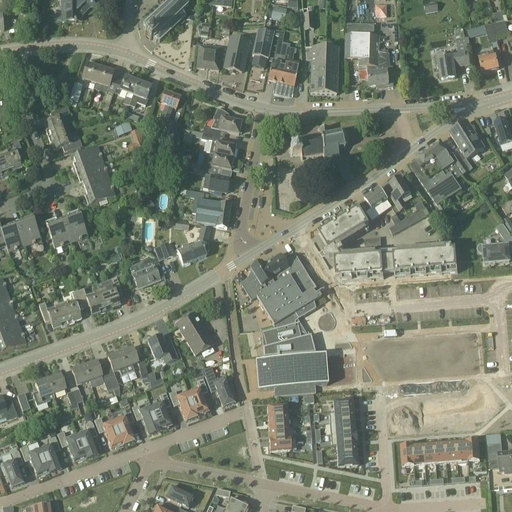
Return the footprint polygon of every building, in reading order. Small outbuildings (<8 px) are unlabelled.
[(62,1),(62,23),(80,23),(80,13),(85,9),(97,9),(97,0),(72,0),(73,1),(62,1)] [(162,0),(162,6),(162,7),(157,12),(156,12),(156,13),(151,18),(151,17),(150,18),(145,23),(144,23),(144,24),(143,25),(142,25),(142,26),(142,29),(142,30),(143,30),(145,32),(146,33),(145,34),(145,33),(144,34),(144,35),(145,37),(145,36),(149,40),(149,41),(150,42),(150,41),(151,42),(152,41),(151,40),(152,40),(153,41),(155,43),(156,44),(156,43),(159,44),(159,43),(161,42),(162,41),(163,41),(162,40),(167,36),(168,36),(168,35),(173,31),(174,30),(179,25),(181,26),(184,23),(183,21),(184,20),(185,20),(185,19),(185,18),(184,15),(184,14),(183,14),(182,14),(186,10),(187,10),(188,10),(189,9),(190,4),(190,3),(189,2),(188,3),(185,0),(179,0),(177,0),(162,0)] [(213,0),(213,7),(231,10),(232,0),(213,0)] [(425,16),(438,13),(436,4),(423,6),(425,16)] [(384,19),(385,6),(373,6),(372,19),(384,19)] [(268,10),(266,18),(271,19),(271,20),(283,23),(286,13),(273,10),(273,11),(268,10)] [(185,22),(193,23),(194,13),(187,12),(185,22)] [(312,15),(303,16),(303,18),(304,32),(313,31),(312,15)] [(496,25),(493,26),(497,40),(509,37),(505,24),(496,25)] [(199,38),(207,39),(209,26),(198,25),(197,30),(199,38)] [(344,26),(343,61),(357,62),(357,68),(359,90),(379,88),(379,90),(392,89),(391,74),(391,69),(389,68),(388,55),(378,53),(378,37),(373,36),(372,26),(344,26)] [(497,43),(497,40),(493,26),(485,28),(489,46),(497,43)] [(258,31),(252,58),(267,61),(273,35),(258,31)] [(271,66),(267,83),(273,85),(293,89),(299,65),(292,64),(293,57),(294,55),(295,55),(296,51),(288,50),(289,46),(282,45),(284,34),(276,33),(274,38),(278,39),(275,53),(273,61),(270,60),(269,62),(269,64),(272,64),(271,66)] [(224,71),(241,75),(248,43),(231,40),(224,71)] [(459,54),(434,58),(435,66),(439,65),(441,81),(455,79),(453,68),(470,66),(467,46),(469,45),(468,40),(457,42),(459,54)] [(196,70),(207,72),(209,49),(198,48),(196,70)] [(221,50),(209,49),(207,72),(218,73),(221,50)] [(311,50),(310,96),(321,97),(336,97),(338,51),(325,51),(311,50)] [(478,56),(478,58),(482,75),(499,71),(496,58),(488,59),(487,54),(478,56)] [(82,81),(95,85),(100,70),(86,66),(82,81)] [(93,91),(106,95),(103,103),(105,104),(104,108),(108,110),(110,105),(112,99),(113,95),(117,81),(111,80),(113,74),(112,74),(113,73),(107,71),(106,72),(100,70),(95,85),(93,91)] [(117,81),(113,95),(118,96),(120,93),(126,95),(123,105),(129,108),(132,97),(138,84),(132,82),(133,80),(132,79),(127,77),(126,78),(125,79),(123,83),(117,81)] [(132,97),(129,108),(134,110),(136,105),(145,108),(148,101),(146,101),(146,100),(147,97),(151,89),(138,84),(132,97)] [(75,85),(69,103),(77,105),(83,87),(75,85)] [(167,124),(173,110),(176,111),(180,100),(165,95),(160,106),(165,107),(160,121),(167,124)] [(54,121),(43,125),(46,132),(45,133),(47,139),(61,134),(68,132),(63,118),(69,116),(67,110),(52,115),(54,121)] [(204,129),(202,135),(206,136),(220,139),(221,133),(238,137),(241,124),(226,121),(227,116),(226,115),(225,114),(224,114),(223,113),(222,112),(221,112),(220,112),(219,111),(217,111),(217,112),(213,119),(215,121),(210,130),(204,129)] [(499,146),(500,146),(501,148),(511,144),(511,125),(507,127),(505,126),(504,123),(503,121),(501,120),(498,121),(497,123),(497,125),(494,125),(498,139),(497,140),(496,142),(496,143),(497,145),(499,146)] [(164,137),(175,140),(179,126),(169,123),(164,137)] [(453,156),(449,159),(461,178),(472,171),(467,163),(485,151),(479,142),(468,124),(452,134),(450,136),(451,137),(458,150),(455,152),(456,154),(453,156)] [(128,125),(120,128),(123,136),(132,133),(128,125)] [(343,150),(344,151),(345,151),(344,149),(346,145),(347,145),(348,144),(346,144),(345,139),(346,138),(346,137),(344,138),(341,135),(341,134),(340,133),(339,135),(335,136),(334,134),(333,134),(333,136),(328,137),(326,130),(327,129),(326,129),(325,130),(319,131),(318,130),(318,131),(319,132),(320,137),(299,141),(298,139),(297,139),(298,145),(289,147),(291,157),(300,156),(301,161),(302,161),(302,160),(322,156),(323,161),(330,160),(330,162),(332,161),(331,160),(337,159),(339,160),(340,159),(338,158),(337,151),(343,150)] [(142,130),(131,134),(132,140),(142,137),(142,130)] [(61,134),(47,139),(50,146),(51,145),(54,153),(65,149),(67,154),(81,149),(79,143),(73,145),(68,132),(61,134)] [(191,133),(190,136),(201,139),(201,141),(208,143),(206,155),(213,156),(233,161),(234,160),(235,160),(237,153),(235,152),(236,148),(219,145),(220,139),(206,136),(202,135),(191,133)] [(13,151),(0,156),(8,177),(14,174),(14,173),(21,170),(18,163),(24,161),(17,142),(11,145),(13,151)] [(454,183),(461,178),(449,159),(446,154),(447,154),(440,144),(418,159),(420,161),(417,163),(425,176),(418,181),(437,209),(461,193),(454,183)] [(79,175),(103,166),(97,149),(73,158),(79,175)] [(200,166),(199,172),(215,176),(216,170),(231,173),(232,169),(233,169),(235,162),(233,162),(233,161),(213,156),(206,155),(205,155),(203,166),(200,166)] [(79,175),(85,191),(108,182),(103,166),(79,175)] [(205,177),(202,191),(208,192),(226,195),(226,194),(228,194),(229,188),(227,188),(229,181),(211,178),(205,177)] [(401,180),(390,187),(397,199),(392,202),(395,207),(392,209),(396,215),(399,214),(406,210),(401,201),(410,195),(401,180)] [(114,199),(108,182),(85,191),(91,207),(114,199)] [(392,209),(387,203),(388,202),(379,190),(364,201),(371,211),(367,215),(372,223),(392,209)] [(187,192),(186,196),(190,197),(189,200),(193,201),(197,202),(203,203),(203,199),(208,200),(208,196),(187,192)] [(191,216),(195,217),(194,226),(226,231),(230,206),(213,204),(203,203),(197,202),(193,201),(191,216)] [(506,217),(511,213),(511,201),(501,208),(506,217)] [(144,203),(138,209),(144,215),(150,209),(144,203)] [(323,256),(326,259),(336,251),(334,248),(368,228),(368,225),(357,206),(321,227),(324,231),(318,235),(329,252),(323,256)] [(401,224),(397,217),(391,220),(395,227),(389,231),(393,237),(429,218),(426,211),(401,224)] [(62,221),(71,245),(87,239),(79,215),(62,221)] [(16,225),(24,249),(41,243),(32,219),(16,225)] [(54,251),(71,245),(62,221),(46,227),(54,251)] [(0,230),(0,232),(8,255),(24,249),(16,225),(0,230)] [(506,246),(511,241),(511,240),(502,227),(496,231),(506,246)] [(201,229),(197,243),(207,246),(211,231),(201,229)] [(8,255),(0,232),(0,249),(5,248),(8,255)] [(365,249),(381,248),(381,240),(364,241),(365,249)] [(168,245),(154,251),(159,264),(173,259),(168,245)] [(183,252),(177,254),(183,268),(194,263),(189,250),(187,245),(181,247),(183,252)] [(200,245),(189,250),(194,263),(206,258),(204,256),(207,254),(208,253),(208,252),(209,250),(208,247),(200,245)] [(508,248),(503,248),(487,250),(486,249),(486,248),(485,247),(484,247),(484,246),(483,246),(482,246),(481,246),(480,247),(479,247),(479,248),(478,249),(478,250),(478,251),(478,252),(478,253),(479,254),(480,255),(481,255),(482,256),(483,256),(484,256),(485,266),(510,264),(508,248)] [(341,248),(336,251),(326,259),(325,260),(335,259),(336,280),(342,279),(342,284),(384,281),(382,265),(384,264),(383,262),(382,262),(382,258),(380,257),(341,260),(341,258),(340,258),(339,256),(344,253),(341,248)] [(393,257),(394,272),(395,280),(448,276),(457,275),(455,248),(445,249),(445,251),(395,255),(393,257)] [(120,256),(109,260),(111,265),(120,262),(119,261),(122,260),(120,256)] [(250,270),(250,271),(251,272),(250,274),(249,276),(248,278),(247,280),(245,282),(243,284),(239,286),(240,288),(240,289),(241,288),(250,303),(256,300),(273,328),(274,328),(313,304),(320,299),(318,295),(315,297),(312,293),(315,292),(315,291),(314,289),(313,288),(295,257),(284,264),(280,256),(262,267),(261,264),(250,270)] [(152,269),(132,277),(138,291),(159,283),(164,281),(156,260),(150,262),(153,269),(152,269)] [(112,288),(99,293),(106,314),(113,311),(112,310),(120,307),(116,296),(121,294),(116,280),(110,282),(112,288)] [(82,292),(77,294),(84,311),(89,310),(92,318),(99,315),(100,316),(106,314),(99,293),(85,298),(82,292)] [(84,311),(77,294),(72,295),(74,302),(60,307),(68,328),(74,325),(74,324),(81,321),(78,313),(84,311)] [(0,300),(0,318),(14,314),(8,297),(0,300)] [(315,311),(313,304),(274,328),(275,332),(262,335),(266,349),(263,350),(264,359),(265,362),(256,363),(259,393),(275,392),(276,399),(315,396),(314,388),(328,387),(325,358),(312,359),(312,355),(315,355),(312,347),(310,347),(308,338),(300,340),(297,326),(295,326),(294,324),(315,311)] [(44,306),(38,308),(44,323),(49,321),(53,332),(61,329),(61,330),(68,328),(60,307),(47,312),(44,306)] [(0,318),(0,336),(19,330),(14,314),(0,318)] [(212,348),(202,331),(203,330),(194,315),(176,326),(195,358),(212,348)] [(25,346),(19,330),(0,336),(0,350),(2,355),(25,346)] [(176,361),(171,349),(166,351),(160,339),(147,344),(155,362),(162,359),(165,366),(176,361)] [(119,355),(127,376),(134,374),(132,367),(137,365),(132,350),(119,355)] [(121,379),(127,376),(119,355),(107,359),(112,374),(118,372),(121,379)] [(96,363),(84,368),(89,383),(91,389),(97,387),(95,381),(102,378),(96,363)] [(77,387),(89,383),(84,368),(71,372),(77,387)] [(145,368),(139,369),(141,381),(148,380),(145,368)] [(53,396),(65,391),(60,377),(47,381),(49,385),(53,396)] [(225,378),(213,383),(211,377),(205,380),(211,395),(216,393),(223,410),(235,405),(229,391),(231,391),(228,383),(227,383),(225,378)] [(114,379),(109,381),(113,393),(115,398),(119,396),(118,390),(119,390),(115,379),(114,379)] [(47,381),(35,386),(38,393),(34,394),(35,397),(33,398),(37,408),(47,405),(47,402),(49,402),(48,398),(53,396),(49,385),(47,381)] [(109,381),(103,383),(104,385),(107,394),(113,392),(109,381)] [(197,419),(198,419),(197,419),(205,416),(204,415),(208,413),(202,397),(207,395),(202,381),(196,384),(199,390),(188,394),(197,419)] [(78,391),(72,394),(77,406),(83,403),(78,391)] [(72,394),(67,396),(71,407),(69,408),(70,412),(78,409),(77,406),(72,394)] [(188,394),(177,399),(175,394),(169,396),(174,409),(179,407),(185,424),(197,419),(188,394)] [(160,433),(168,430),(167,429),(171,427),(165,411),(170,409),(165,395),(159,398),(161,404),(151,408),(160,433)] [(24,396),(17,398),(22,413),(29,411),(24,396)] [(10,400),(3,403),(1,398),(0,398),(0,416),(4,415),(6,423),(17,419),(10,400)] [(352,402),(333,404),(333,415),(353,414),(352,402)] [(286,407),(267,409),(267,421),(287,419),(286,407)] [(151,408),(140,413),(138,408),(132,410),(137,423),(142,421),(148,438),(160,433),(151,408)] [(123,447),(135,443),(128,426),(134,424),(129,411),(123,413),(125,418),(114,423),(123,447)] [(333,415),(329,415),(329,426),(354,424),(353,414),(333,415)] [(287,419),(267,421),(268,432),(288,430),(287,419)] [(114,423),(103,427),(100,420),(94,423),(99,436),(104,434),(111,450),(115,449),(115,450),(123,447),(123,448),(123,447),(114,423)] [(354,424),(329,426),(330,437),(355,435),(354,424)] [(86,461),(98,457),(91,440),(97,438),(92,425),(86,427),(87,432),(77,437),(86,461)] [(288,430),(268,432),(269,442),(289,441),(294,441),(293,429),(288,430)] [(77,437),(66,441),(63,434),(57,437),(62,450),(67,448),(74,464),(78,463),(78,464),(85,461),(86,462),(86,461),(77,437)] [(355,435),(330,437),(331,448),(336,448),(336,447),(355,446),(355,435)] [(49,476),(61,471),(54,455),(60,452),(55,439),(48,442),(50,447),(39,451),(49,476)] [(289,441),(269,442),(270,454),(290,453),(289,441)] [(478,443),(466,444),(467,444),(468,464),(469,464),(480,463),(478,443)] [(466,444),(456,445),(457,465),(457,467),(469,466),(469,464),(468,464),(467,444),(466,444)] [(456,445),(445,446),(447,465),(457,465),(456,445)] [(355,446),(336,447),(336,448),(337,458),(356,457),(355,446)] [(445,446),(434,447),(436,466),(447,465),(445,446)] [(505,476),(511,475),(511,455),(502,456),(501,446),(487,447),(488,464),(489,472),(499,471),(500,475),(505,474),(505,476)] [(413,448),(414,468),(415,468),(425,467),(423,447),(413,448)] [(434,447),(423,447),(425,467),(436,466),(434,447)] [(413,448),(401,449),(402,469),(415,468),(414,468),(413,448)] [(39,451),(28,455),(26,449),(20,451),(25,464),(30,462),(37,479),(40,477),(41,478),(48,476),(49,476),(39,451)] [(11,490),(24,485),(17,469),(23,466),(18,453),(11,456),(14,462),(3,466),(3,468),(1,469),(4,477),(6,476),(11,490)] [(356,457),(337,458),(337,470),(357,468),(356,457)] [(192,498),(192,496),(185,492),(184,494),(171,488),(165,500),(188,510),(194,499),(192,498)] [(229,500),(230,494),(217,491),(216,498),(229,500)] [(228,511),(247,511),(249,509),(238,504),(231,501),(226,511),(228,511)]
